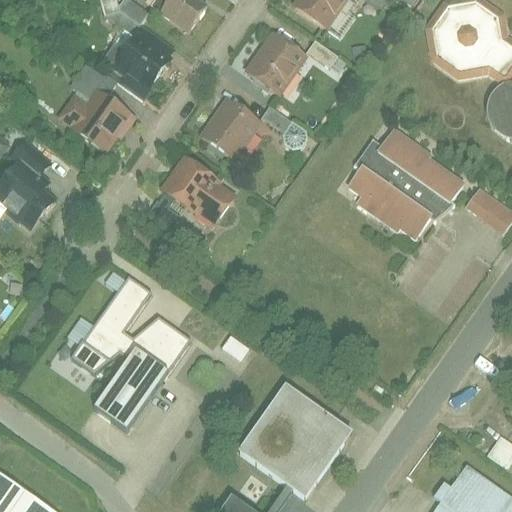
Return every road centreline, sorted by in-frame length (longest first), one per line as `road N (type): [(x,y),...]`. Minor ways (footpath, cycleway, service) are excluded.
road 1 (unclassified): [(346,511),(511,283)]
road 2 (residential): [(253,0),(94,229)]
road 3 (residential): [(114,511),(99,490),(0,408)]
